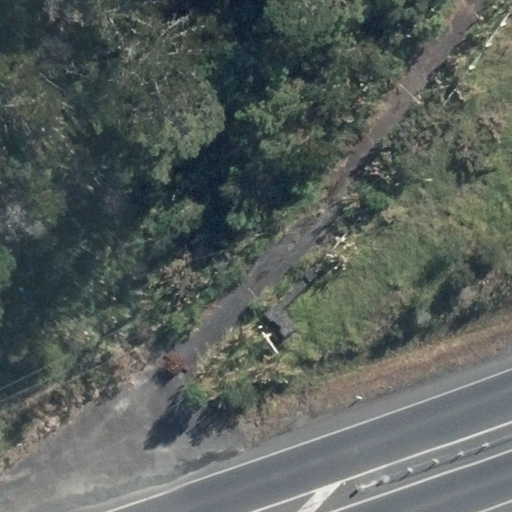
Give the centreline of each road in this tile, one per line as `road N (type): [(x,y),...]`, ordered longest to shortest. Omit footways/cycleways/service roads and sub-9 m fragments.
road 1 (unknown): [(142,511),(157,445),(205,349),(452,0)]
road 2 (primary): [(511,424),(258,511)]
